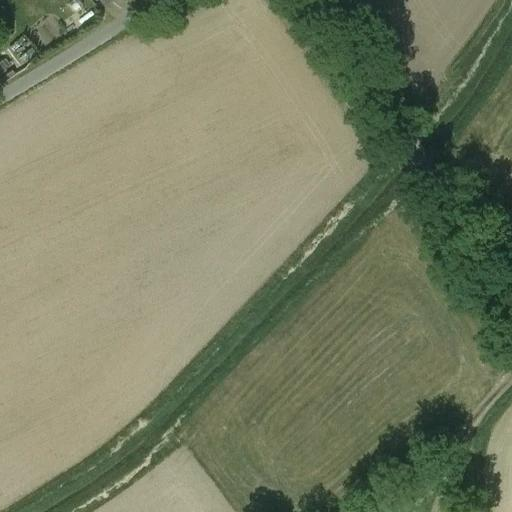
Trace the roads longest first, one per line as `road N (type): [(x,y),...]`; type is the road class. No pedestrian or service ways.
road 1 (unclassified): [(313,0),(463,230),(511,322)]
road 2 (unclassified): [(0,93),(162,0)]
